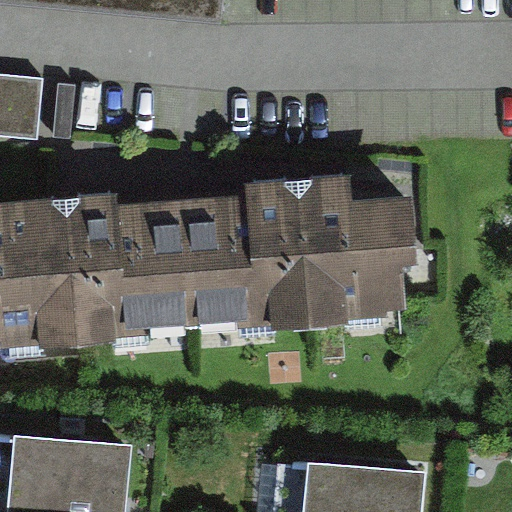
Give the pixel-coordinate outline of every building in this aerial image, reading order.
[(0,109),(48,109),(48,50),(0,50),(0,109)] [(153,184),(167,311),(398,286),(385,159),(153,184)] [(0,199),(0,328),(167,311),(153,184),(0,199)] [(0,408),(0,497),(124,506),(125,485),(130,418),(0,408)] [(288,434),(282,511),(426,511),(428,488),(431,444),(288,434)] [(123,511),(124,506),(0,497),(0,511),(123,511)]
